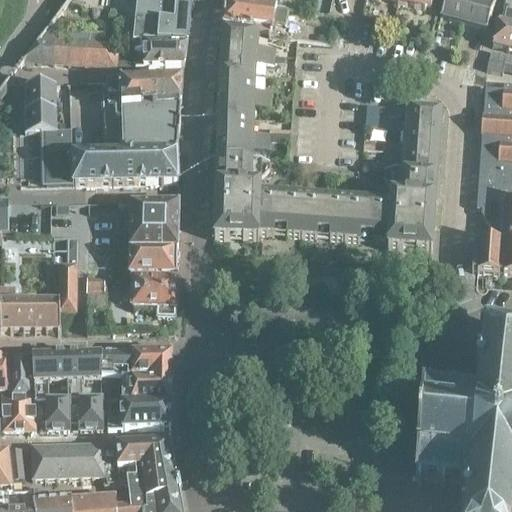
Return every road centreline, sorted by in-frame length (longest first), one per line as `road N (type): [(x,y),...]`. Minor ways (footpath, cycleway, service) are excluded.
road 1 (residential): [(196,325),(362,327),(427,343),(468,328)]
road 2 (residential): [(199,77),(196,325)]
road 3 (residential): [(463,98),(439,84),(350,69),(333,83),(324,180)]
road 4 (residential): [(468,328),(448,275),(463,98)]
road 5 (residential): [(199,77),(0,70)]
road 6 (residential): [(0,348),(193,345)]
road 7 (residential): [(0,442),(188,439)]
